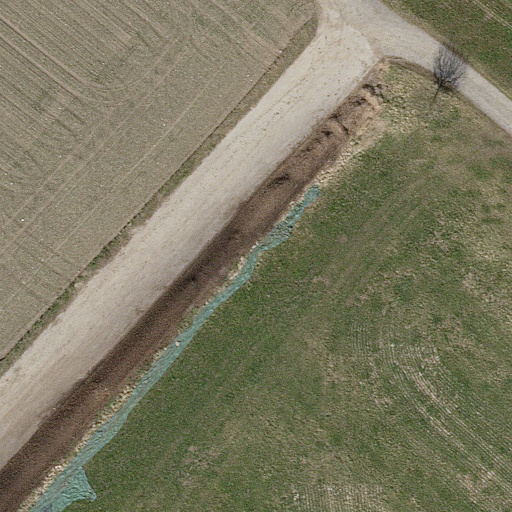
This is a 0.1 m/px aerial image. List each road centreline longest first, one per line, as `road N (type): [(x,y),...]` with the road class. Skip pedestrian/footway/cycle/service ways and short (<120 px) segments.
road 1 (track): [(377,15),(0,423)]
road 2 (track): [(511,119),(358,0)]
